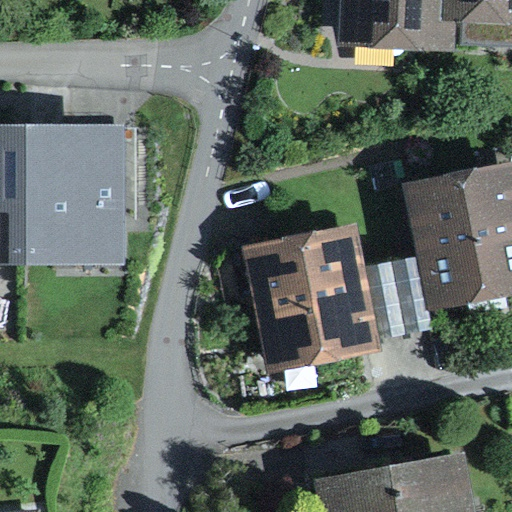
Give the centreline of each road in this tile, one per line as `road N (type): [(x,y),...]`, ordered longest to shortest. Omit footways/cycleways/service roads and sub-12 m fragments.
road 1 (residential): [(231,66),(186,255),(160,432)]
road 2 (residential): [(511,379),(233,431),(160,432)]
road 3 (residential): [(0,66),(231,66)]
